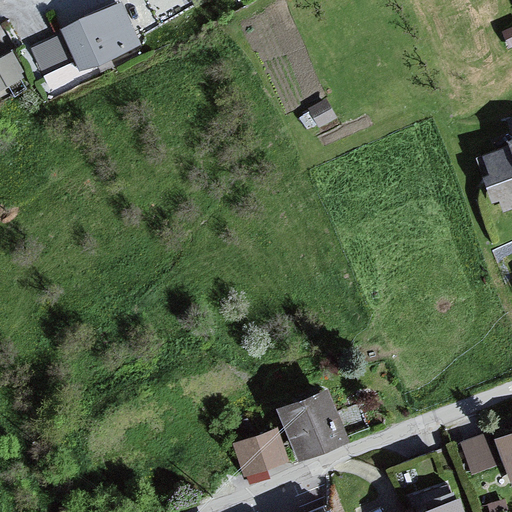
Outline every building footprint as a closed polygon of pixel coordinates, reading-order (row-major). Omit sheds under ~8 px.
[(81,19),(59,31),(76,71),(136,46),(120,3),(81,19)] [(511,26),(501,31),(509,48),(511,46),(511,26)] [(0,89),(19,78),(8,52),(0,57),(0,89)] [(507,151),(485,159),(491,175),(483,178),(495,209),(503,206),(508,218),(511,216),(511,138),(504,141),(507,151)] [(329,387),(277,406),(297,462),(349,442),(329,387)] [(276,429),(230,441),(238,476),(285,465),(276,429)] [(511,431),(495,438),(511,479),(511,431)] [(487,432),(461,441),(472,473),(498,464),(487,432)] [(334,511),(329,498),(292,511),(334,511)] [(461,511),(457,499),(418,511),(461,511)]
